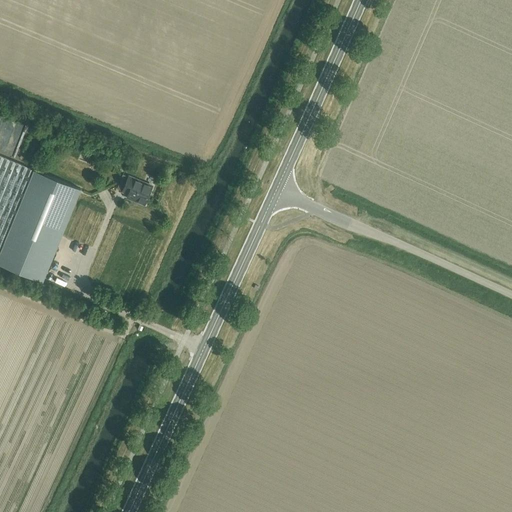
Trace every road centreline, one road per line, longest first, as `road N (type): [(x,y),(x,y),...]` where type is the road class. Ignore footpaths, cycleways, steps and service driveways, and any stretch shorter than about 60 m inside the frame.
road 1 (tertiary): [(129,511),(276,191)]
road 2 (unclassified): [(511,296),(276,191)]
road 3 (tertiary): [(276,191),(360,0)]
